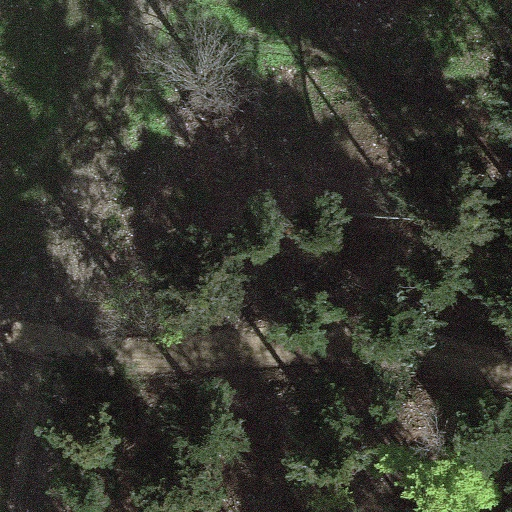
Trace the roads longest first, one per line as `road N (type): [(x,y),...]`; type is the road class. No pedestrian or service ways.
road 1 (track): [(511,375),(437,356),(262,345),(82,354),(0,340)]
road 2 (track): [(172,0),(160,53),(0,205)]
